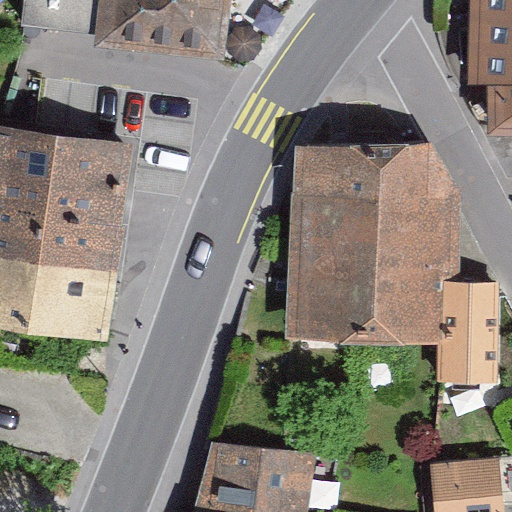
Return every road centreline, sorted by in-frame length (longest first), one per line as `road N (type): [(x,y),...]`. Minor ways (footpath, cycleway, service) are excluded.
road 1 (tertiary): [(344,17),(271,120),(113,511)]
road 2 (residential): [(511,262),(418,72),(344,17)]
